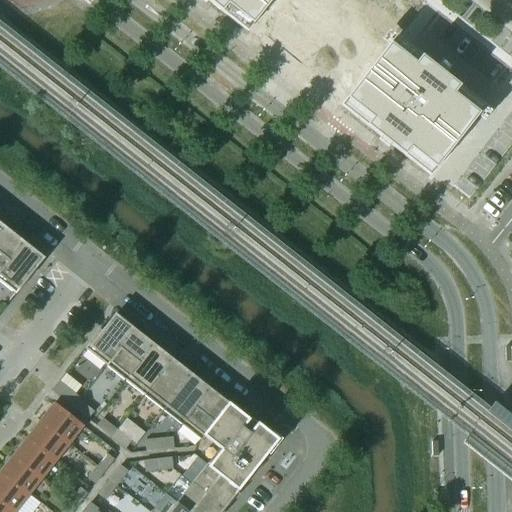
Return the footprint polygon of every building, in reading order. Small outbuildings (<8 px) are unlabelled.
[(202,0),(245,34),(272,0),(202,0)] [(395,38),(339,108),(428,178),(484,108),(395,38)] [(0,273),(23,244),(16,238),(19,235),(10,228),(8,231),(4,229),(0,234),(0,273)] [(30,275),(43,259),(35,253),(38,250),(29,243),(26,246),(23,244),(0,273),(0,282),(15,295),(30,276),(30,275)] [(106,366),(134,331),(127,325),(130,322),(121,315),(118,318),(115,315),(101,332),(99,330),(84,349),(106,366)] [(125,381),(153,346),(146,340),(148,337),(139,330),(137,333),(134,331),(106,366),(125,381)] [(144,396),(172,361),(165,355),(167,352),(158,345),(156,348),(153,346),(125,381),(144,396)] [(163,411),(191,375),(172,361),(144,396),(163,411)] [(181,426),(209,390),(202,385),(205,382),(197,375),(196,375),(194,378),(191,375),(163,411),(181,426)] [(80,399),(58,382),(51,391),(73,408),(80,399)] [(203,437),(228,405),(221,400),(224,397),(215,390),(212,393),(209,390),(181,426),(201,441),(204,437),(203,437)] [(94,410),(80,399),(73,408),(87,420),(94,410)] [(69,445),(83,427),(54,404),(40,422),(69,445)] [(238,491),(277,441),(257,425),(255,427),(248,421),(228,405),(203,437),(204,437),(227,455),(215,470),(214,470),(213,471),(238,491)] [(117,431),(102,419),(96,427),(111,438),(117,431)] [(55,462),(69,445),(40,422),(26,439),(55,462)] [(131,442),(117,431),(111,438),(125,449),(131,442)] [(173,449),(172,438),(158,439),(159,451),(173,449)] [(55,462),(26,439),(13,456),(42,479),(55,462)] [(159,451),(158,439),(144,441),(146,452),(159,451)] [(104,472),(114,460),(106,454),(96,466),(104,472)] [(42,479),(13,456),(0,471),(0,472),(29,495),(42,479)] [(197,457),(181,477),(223,509),(238,491),(213,471),(214,470),(207,464),(197,457)] [(173,470),(171,458),(157,460),(158,471),(173,470)] [(158,471),(157,460),(143,461),(145,473),(158,471)] [(94,485),(104,472),(96,466),(87,479),(94,485)] [(116,486),(127,472),(120,466),(109,480),(116,486)] [(15,511),(29,495),(0,472),(0,500),(14,511),(15,511)] [(180,476),(165,495),(187,511),(220,511),(223,509),(181,477),(180,476)] [(105,501),(116,486),(109,480),(97,495),(105,501)] [(77,506),(87,494),(79,488),(70,500),(77,506)] [(187,511),(165,495),(151,511),(187,511)] [(14,511),(0,500),(0,511),(14,511)] [(72,511),(77,506),(70,500),(60,511),(72,511)]
